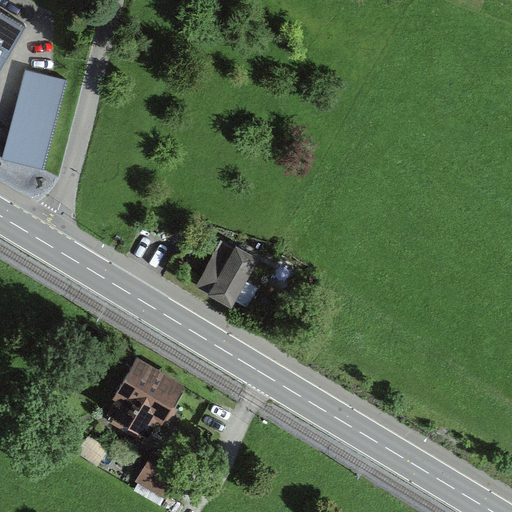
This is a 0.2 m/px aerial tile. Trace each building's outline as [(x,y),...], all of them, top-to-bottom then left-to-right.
[(0,4),(0,66),(27,21),(0,4)] [(69,79),(26,68),(3,157),(46,168),(69,79)] [(234,251),(221,244),(208,266),(224,274),(215,290),(248,308),(275,259),(240,240),(234,251)] [(192,389),(142,360),(111,413),(154,438),(163,424),(169,428),(192,389)] [(114,452),(86,435),(75,454),(103,471),(114,452)] [(186,462),(156,448),(139,484),(169,498),(186,462)]
